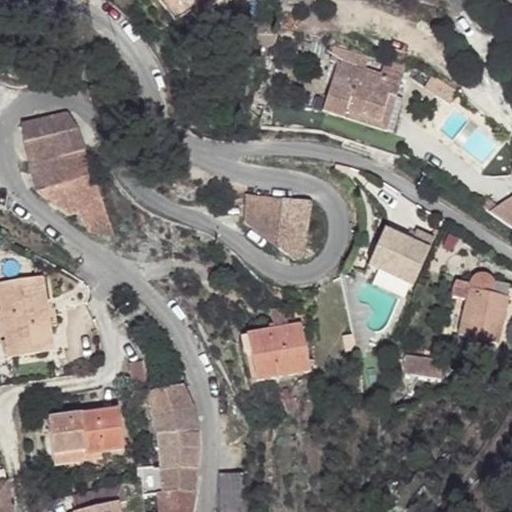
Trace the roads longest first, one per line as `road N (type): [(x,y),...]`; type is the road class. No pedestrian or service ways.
road 1 (tertiary): [(239,155),(315,169),(339,200),(346,228),(336,257),(310,277),(283,277),(151,183),(85,100),(52,90),(20,103),(7,130),(5,157),(16,186),(169,299),(184,320),(214,384),(212,511)]
road 2 (unclassified): [(511,255),(377,170),(303,146),(239,155)]
road 3 (unknown): [(130,272),(113,294),(121,363),(112,372),(21,389),(8,404),(9,421)]
road 4 (tertiary): [(86,0),(134,43),(192,139),(239,155)]
